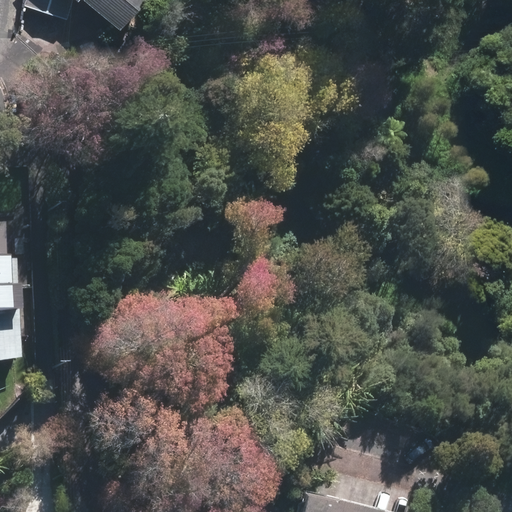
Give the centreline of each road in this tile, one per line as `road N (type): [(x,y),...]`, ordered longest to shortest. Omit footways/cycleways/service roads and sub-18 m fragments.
road 1 (motorway): [(319,0),(436,511)]
road 2 (motorway): [(325,511),(210,0)]
